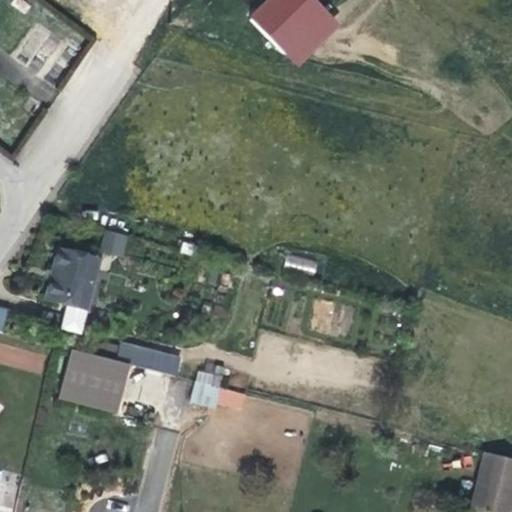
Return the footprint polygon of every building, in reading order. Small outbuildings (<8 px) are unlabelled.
[(281,58),(323,14),(308,0),(267,0),(246,23),(281,58)] [(335,26),(323,14),(281,58),(293,70),(335,26)] [(99,252),(122,257),(127,235),(104,230),(99,252)] [(42,300),(63,305),(88,311),(88,310),(82,308),(95,258),(54,249),(42,300)] [(286,255),(284,266),(315,271),(317,260),(286,255)] [(88,311),(63,305),(58,329),(83,335),(88,311)] [(0,330),(3,331),(8,309),(0,306),(0,330)] [(108,361),(111,347),(93,343),(86,345),(83,354),(108,361)] [(124,365),(169,376),(173,362),(111,345),(111,347),(108,361),(124,365)] [(112,415),(124,365),(108,361),(83,354),(65,350),(53,399),(112,415)] [(214,388),(190,381),(185,402),(210,408),(211,401),(214,388)] [(214,388),(211,401),(237,407),(240,395),(214,388)] [(506,511),(511,492),(511,462),(479,454),(464,511),(506,511)] [(16,479),(7,511),(58,511),(63,490),(16,479)]
